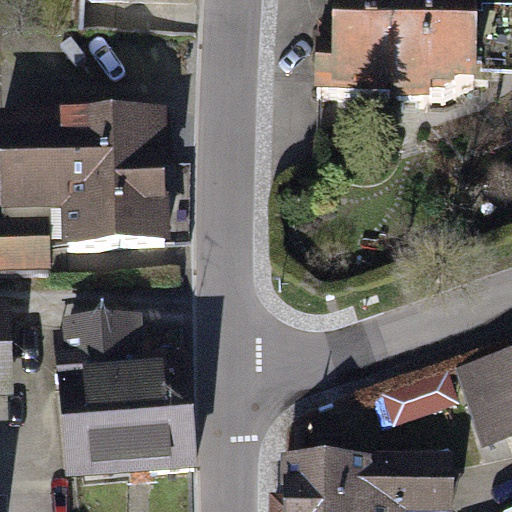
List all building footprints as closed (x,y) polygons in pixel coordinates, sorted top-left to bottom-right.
[(491,0),(349,0),(351,50),(332,50),(333,93),(494,88),(491,0)] [(179,120),(17,122),(18,218),(0,218),(0,272),(62,272),(62,248),(181,246),(179,120)] [(18,302),(0,302),(0,389),(21,389),(18,302)] [(77,368),(67,366),(76,482),(212,471),(202,360),(156,364),(153,327),(74,333),(77,368)] [(485,448),(511,442),(511,356),(467,367),(485,448)] [(466,511),(465,459),(291,464),(292,511),(466,511)]
